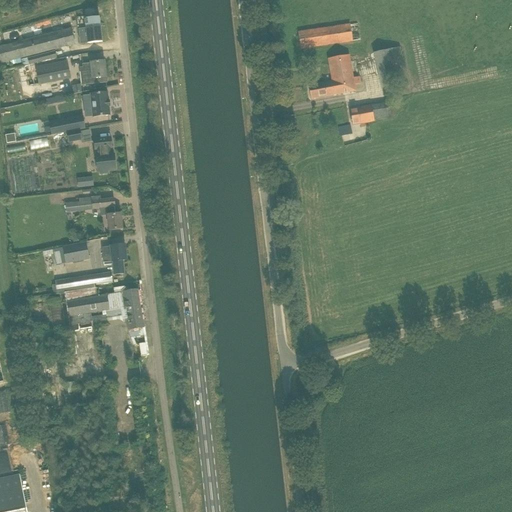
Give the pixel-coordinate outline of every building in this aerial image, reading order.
[(86,28),(79,29),(80,36),(87,35),(88,43),(102,42),(100,27),(99,17),(84,19),(86,28)] [(24,27),(28,39),(0,46),(0,63),(75,44),(71,28),(53,33),(50,20),(24,27)] [(308,31),(298,33),(300,49),(310,47),(352,41),(350,25),(308,31)] [(373,53),(380,88),(408,82),(400,47),(373,53)] [(22,60),(24,66),(56,58),(55,52),(22,60)] [(317,84),(308,86),(311,100),(356,90),(354,82),(360,81),(359,75),(353,76),(350,56),(328,60),(332,81),(317,84)] [(83,67),(80,68),(82,86),(94,84),(93,78),(96,78),(106,77),(104,61),(94,63),(83,64),(83,67)] [(67,63),(36,69),(39,85),(71,79),(67,63)] [(81,85),(71,86),(72,94),(82,92),(81,85)] [(90,94),(93,117),(110,115),(109,107),(110,107),(109,101),(108,101),(107,93),(90,94)] [(65,95),(41,100),(42,106),(66,101),(65,95)] [(371,106),(350,110),(352,121),(351,121),(351,122),(352,122),(353,125),(360,124),(361,128),(365,127),(364,123),(374,121),(371,106)] [(51,135),(86,128),(83,116),(49,123),(51,135)] [(340,136),(352,134),(350,126),(338,128),(340,136)] [(80,130),(67,133),(68,143),(82,140),(80,131),(80,130)] [(15,134),(6,135),(7,143),(16,142),(15,134)] [(107,173),(107,171),(109,171),(115,171),(116,171),(114,155),(112,155),(111,149),(112,149),(111,138),(94,140),(95,150),(96,150),(97,156),(96,156),(97,172),(100,172),(100,174),(107,173)] [(85,178),(77,179),(78,187),(86,186),(85,178)] [(66,204),(67,213),(107,207),(108,215),(107,215),(109,231),(122,229),(121,214),(115,214),(114,206),(115,206),(114,199),(101,200),(100,196),(79,199),(79,202),(66,204)] [(86,242),(62,247),(65,264),(89,260),(86,242)] [(126,260),(124,245),(111,247),(102,248),(104,266),(113,265),(114,275),(124,274),(122,261),(126,260)] [(71,279),(68,279),(70,291),(96,287),(96,286),(113,283),(111,272),(71,278),(71,279)] [(115,294),(97,296),(96,287),(70,291),(70,292),(65,292),(71,325),(92,322),(93,326),(107,324),(107,322),(122,319),(123,324),(128,323),(129,330),(143,327),(144,327),(143,320),(138,290),(126,292),(126,286),(114,288),(115,294)] [(140,343),(141,356),(148,356),(148,343),(140,343)] [(0,392),(0,413),(9,413),(6,392),(0,392)] [(26,511),(20,476),(0,480),(0,511),(26,511)]
